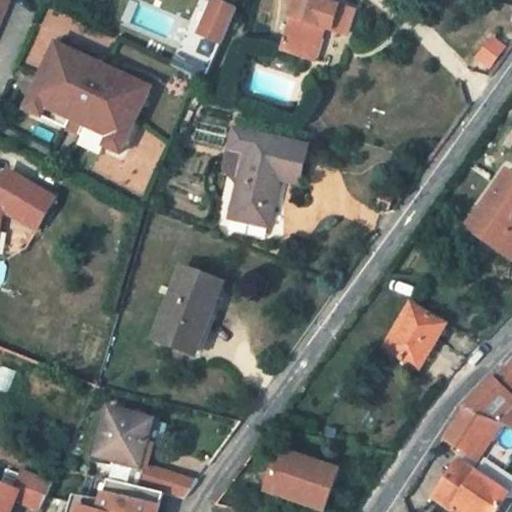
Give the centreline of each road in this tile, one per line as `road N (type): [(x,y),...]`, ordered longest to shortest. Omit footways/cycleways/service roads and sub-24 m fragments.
road 1 (unclassified): [(511,74),(194,511)]
road 2 (residential): [(369,511),(448,398),(511,335)]
